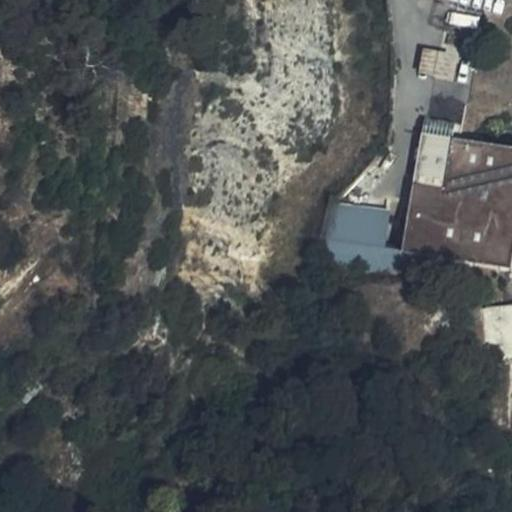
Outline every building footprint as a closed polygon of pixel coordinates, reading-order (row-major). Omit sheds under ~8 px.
[(448,80),(452,55),(424,49),(419,74),(448,80)] [(475,63),(476,51),(465,51),(464,62),(475,63)] [(423,116),(420,132),(448,136),(451,121),(423,116)] [(386,207),(330,202),(320,272),(374,266),(436,262),(438,251),(466,256),(511,264),(511,147),(448,136),(420,132),(400,244),(379,241),(386,207)] [(511,347),(511,303),(485,306),(487,349),(511,347)] [(0,413),(0,426),(9,427),(9,414),(0,413)]
